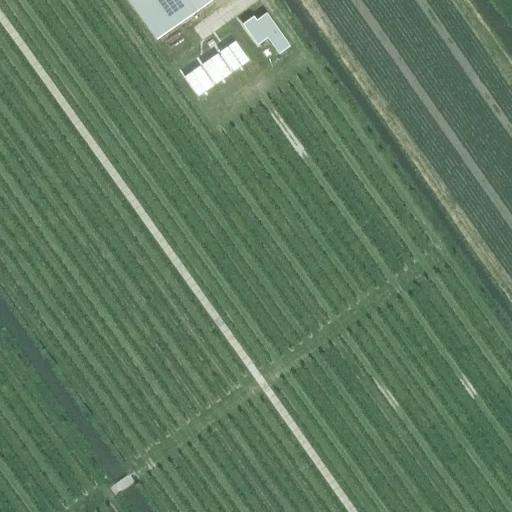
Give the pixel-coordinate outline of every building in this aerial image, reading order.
[(212,0),(128,0),(157,39),(212,0)] [(253,15),(243,22),(258,43),(268,35),(279,52),(289,44),(266,12),(256,18),(253,15)] [(235,41),(220,52),(234,72),(249,60),(235,41)] [(218,53),(202,65),(216,84),(232,73),(218,53)] [(200,66),(184,77),(199,97),(214,85),(200,66)]
